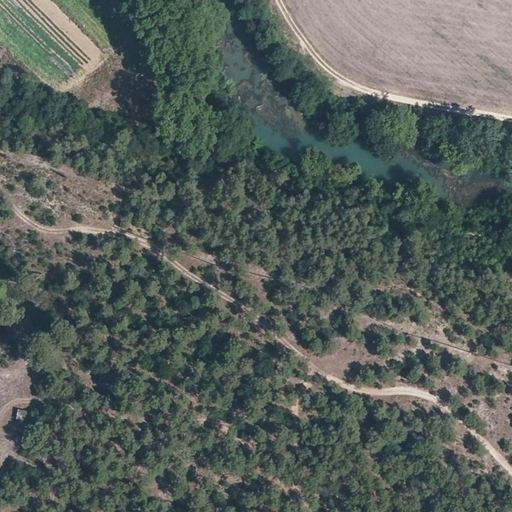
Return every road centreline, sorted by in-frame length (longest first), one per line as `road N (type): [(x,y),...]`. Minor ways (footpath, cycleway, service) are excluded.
road 1 (track): [(278,0),(313,57),(348,84),(511,120)]
road 2 (track): [(0,80),(149,132),(206,116)]
